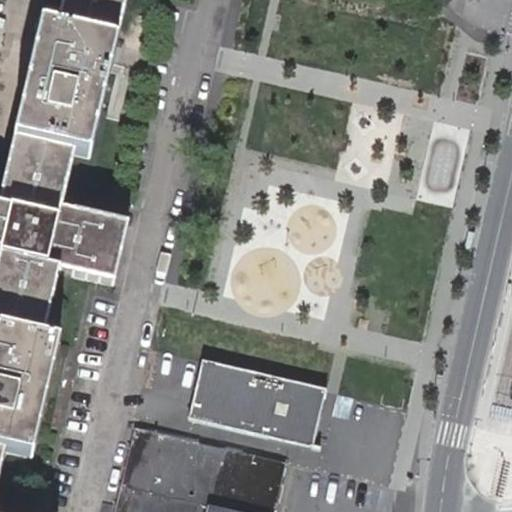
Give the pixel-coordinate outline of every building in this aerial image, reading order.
[(128,227),(75,214),(74,215),(60,212),(74,156),(90,160),(126,0),(63,0),(57,30),(40,26),(0,195),(0,196),(1,198),(0,203),(0,333),(58,347),(58,343),(44,340),(59,276),(114,287),(128,227)] [(296,318),(334,318),(334,279),(297,279),(296,318)] [(32,460),(58,347),(0,333),(0,472),(5,453),(32,460)] [(316,436),(326,393),(202,363),(189,421),(299,447),(316,436)] [(124,475),(127,480),(119,511),(272,511),(278,483),(284,480),(280,475),(283,463),(139,430),(138,433),(133,436),(136,441),(133,452),(128,456),(132,461),(129,472),(124,475)]
